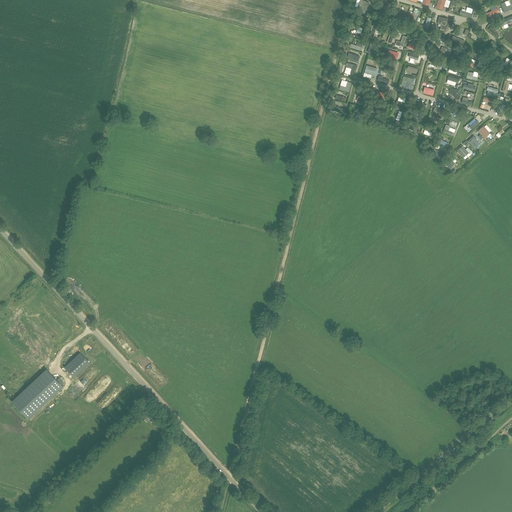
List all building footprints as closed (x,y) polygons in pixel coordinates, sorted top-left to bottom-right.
[(366,11),(369,2),(363,0),(360,0),(358,8),(366,11)] [(443,9),(445,0),(438,0),(436,7),(443,9)] [(505,2),(501,4),(505,13),(511,9),(511,8),(511,5),(507,7),(505,2)] [(492,11),(486,13),(488,17),(500,12),(498,8),(497,8),(495,5),(490,7),(492,11)] [(415,21),(417,13),(413,12),(409,23),(417,26),(418,22),(415,21)] [(404,17),(392,13),(391,17),(403,21),(404,17)] [(356,14),(354,21),(363,24),(365,17),(356,14)] [(511,21),(511,15),(502,20),(504,25),(511,21)] [(440,17),(438,24),(442,25),(440,29),(446,31),(447,27),(451,28),(453,21),(440,17)] [(377,25),(373,24),(369,37),(373,38),(377,25)] [(499,34),(494,30),(491,27),(488,30),(497,37),(499,34)] [(355,33),(354,38),(363,41),(366,30),(362,28),(362,29),(360,35),(355,33)] [(482,40),(485,37),(476,29),(473,33),(482,40)] [(387,42),(392,44),(396,32),(391,30),(387,42)] [(407,36),(403,35),(401,42),(397,40),(396,44),(403,47),(407,36)] [(453,36),(451,40),(463,45),(465,41),(453,36)] [(350,45),(349,48),(360,52),(361,48),(363,44),(357,42),(356,46),(355,45),(355,46),(350,45)] [(379,50),(377,56),(380,56),(383,46),(371,43),(370,47),(379,50)] [(450,53),(445,51),(447,48),(442,46),(441,50),(438,48),(437,52),(439,52),(438,53),(440,53),(441,53),(441,54),(442,54),(446,55),(445,55),(446,56),(446,55),(447,56),(448,56),(449,56),(450,53)] [(497,51),(491,46),(489,49),(497,55),(502,49),(499,47),(497,51)] [(388,51),(386,58),(396,61),(398,54),(388,51)] [(461,51),(456,59),(459,62),(464,54),(461,51)] [(360,57),(349,53),(347,58),(358,62),(360,57)] [(442,66),(444,62),(444,61),(432,57),(430,62),(442,66)] [(465,58),(463,62),(474,68),(474,67),(475,64),(470,61),(465,58)] [(488,70),(492,62),(486,59),(481,67),(488,70)] [(357,66),(348,63),(346,67),(352,69),(350,73),(355,75),(357,66)] [(450,68),(448,72),(456,74),(458,70),(462,71),(463,66),(451,63),(450,68)] [(375,76),(377,69),(367,66),(365,73),(375,76)] [(468,72),(466,79),(477,81),(478,77),(473,76),(474,73),(468,72)] [(404,76),(401,85),(409,87),(411,82),(413,83),(414,79),(404,76)] [(508,93),(511,81),(505,80),(502,92),(508,93)] [(349,92),(352,83),(347,82),(346,87),(340,86),(339,89),(349,92)] [(463,88),(466,89),(475,91),(476,87),(473,87),(474,85),(468,83),(467,85),(464,84),(463,88)] [(426,87),(424,93),(433,95),(435,89),(426,87)] [(458,98),(460,90),(451,88),(450,91),(451,92),(450,94),(455,95),(454,97),(458,98)] [(375,91),(373,95),(376,95),(375,98),(381,100),(382,97),(386,98),(387,94),(377,91),(377,92),(375,91)] [(406,99),(399,97),(397,105),(408,108),(409,104),(405,103),(406,99)] [(463,100),(462,104),(472,106),(473,102),(468,101),(468,99),(463,97),(463,100)] [(493,107),(495,100),(485,97),(483,101),(490,103),(489,106),(493,107)] [(499,103),(496,110),(500,111),(501,108),(504,109),(506,103),(503,102),(503,101),(498,100),(497,102),(499,103)] [(374,104),(372,109),(383,112),(384,106),(376,104),(377,103),(375,102),(375,104),(374,104)] [(332,106),(331,109),(334,110),(340,112),(339,113),(344,114),(345,113),(346,110),(339,108),(337,107),(335,107),(332,106)] [(446,110),(435,107),(433,112),(439,113),(438,117),(443,119),(444,115),(446,110)] [(402,112),(401,117),(397,126),(401,128),(406,113),(402,112)] [(449,113),(446,118),(449,120),(457,123),(460,116),(453,113),(453,115),(449,113)] [(380,118),(380,116),(376,115),(373,114),(372,114),(371,116),(370,115),(369,119),(382,122),(383,118),(380,118)] [(480,123),(477,120),(467,129),(469,131),(471,129),(472,130),(480,123)] [(407,123),(405,128),(417,132),(418,127),(407,123)] [(424,130),(436,134),(438,129),(426,125),(424,130)] [(478,131),(484,139),(490,133),(485,126),(478,131)] [(474,142),(477,139),(474,136),(468,141),(475,149),(478,146),(474,142)] [(439,139),(437,142),(447,147),(449,143),(439,139)] [(469,153),(463,146),(457,151),(463,158),(469,153)] [(434,149),(432,153),(443,158),(445,154),(434,149)] [(450,158),(445,163),(450,169),(455,163),(457,161),(453,158),(451,160),(450,158)] [(68,340),(61,332),(58,335),(55,337),(54,336),(48,341),(52,345),(54,343),(57,347),(63,342),(64,343),(68,340)] [(80,353),(65,368),(73,377),(89,363),(80,353)] [(46,370),(12,401),(28,419),(62,387),(46,370)] [(43,426),(65,449),(121,398),(114,390),(112,391),(106,384),(108,383),(99,374),(43,426)]
